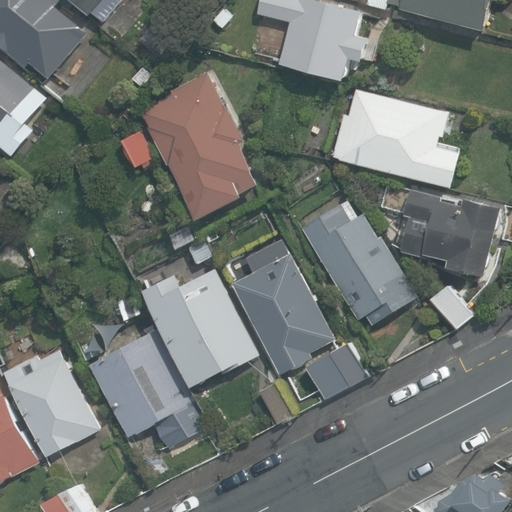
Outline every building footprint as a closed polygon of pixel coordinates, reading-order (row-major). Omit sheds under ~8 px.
[(95,29),(61,0),(0,0),(0,36),(54,84),(95,29)] [(112,0),(84,0),(101,14),(112,0)] [(383,10),(335,0),(271,0),(270,11),(293,21),(292,64),(369,79),(383,10)] [(496,0),(391,0),(490,26),(496,0)] [(50,101),(0,57),(0,146),(14,159),(38,133),(31,125),(50,101)] [(212,76),(149,112),(176,167),(210,219),(275,183),(212,76)] [(454,109),(375,90),(349,118),(338,154),(458,185),(468,149),(445,143),(454,109)] [(504,205),(422,189),(410,249),(492,265),(504,205)] [(423,295),(358,194),(306,229),(373,325),(423,295)] [(341,339),(287,234),(251,253),(258,270),(236,280),(283,370),(341,339)] [(264,352),(221,264),(186,284),(180,272),(145,289),(196,385),(264,352)] [(480,315),(457,286),(440,298),(464,328),(480,315)] [(194,402),(156,327),(89,360),(126,435),(194,402)] [(369,374),(354,341),(339,349),(355,382),(369,374)] [(62,348),(6,375),(46,456),(102,428),(62,348)] [(355,382),(339,349),(320,359),(336,392),(355,382)] [(299,411),(283,379),(264,388),(280,421),(299,411)] [(0,392),(0,475),(36,457),(3,391),(0,392)] [(506,511),(511,505),(511,500),(476,471),(442,511),(506,511)] [(96,511),(98,511),(80,479),(59,490),(71,511),(96,511)] [(71,511),(59,490),(40,501),(45,511),(71,511)]
